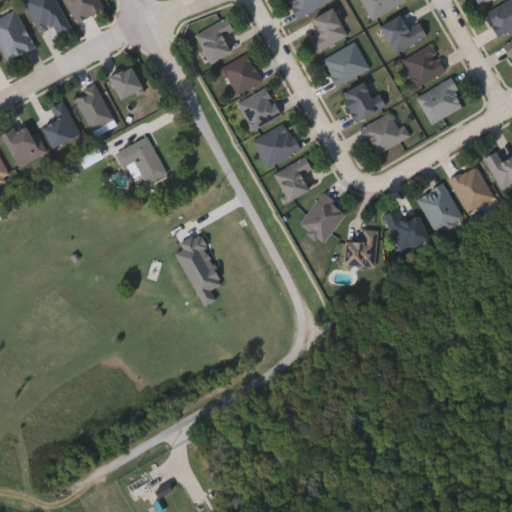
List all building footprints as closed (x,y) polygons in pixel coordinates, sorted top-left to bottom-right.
[(40,28),(26,0),(58,0),(72,28),(59,34),(53,21),(40,28)] [(327,0),(297,16),(288,0),(327,0)] [(402,0),(375,20),(360,0),(402,0)] [(476,0),(482,9),(494,0),(476,0)] [(485,12),(505,0),(511,0),(511,26),(498,34),(485,12)] [(311,16),(332,5),(347,34),(315,51),(309,39),(320,33),(311,16)] [(7,58),(0,42),(0,13),(16,6),(35,45),(7,58)] [(408,28),(419,21),(426,33),(395,52),(379,24),(399,13),(408,28)] [(230,49),(208,59),(195,31),(227,17),(233,28),(223,33),(230,49)] [(511,58),(503,44),(511,38),(511,58)] [(370,66),(338,85),(322,58),(355,39),(370,66)] [(402,57),(432,43),(446,71),(416,85),(402,57)] [(262,78),(236,93),(221,66),(247,51),(262,78)] [(465,103),(431,122),(417,95),(450,76),(465,103)] [(340,91),(364,79),(371,94),(378,91),(385,104),(355,120),(340,91)] [(75,93),(96,82),(115,116),(93,128),(75,93)] [(282,111),(253,129),(236,103),(265,85),(282,111)] [(374,152),(361,125),(396,109),(409,136),(374,152)] [(19,164),(3,131),(26,120),(32,131),(37,129),(48,150),(19,164)] [(300,148),(267,165),(253,138),(286,121),(300,148)] [(147,182),(136,159),(124,165),(117,150),(149,134),(168,172),(147,182)] [(484,155),(497,149),(501,157),(511,151),(511,181),(500,187),(484,155)] [(0,178),(0,152),(11,172),(0,178)] [(309,187),(288,199),(273,172),(304,154),(311,167),(301,172),(309,187)] [(450,175),(479,164),(493,199),(464,210),(450,175)] [(461,219),(432,230),(418,193),(446,182),(461,219)] [(299,223),(323,192),(347,211),(322,242),(299,223)] [(384,212),(397,207),(401,219),(418,212),(428,238),(399,249),(384,212)] [(376,227),(376,264),(344,264),(344,238),(363,238),(363,227),(376,227)]
